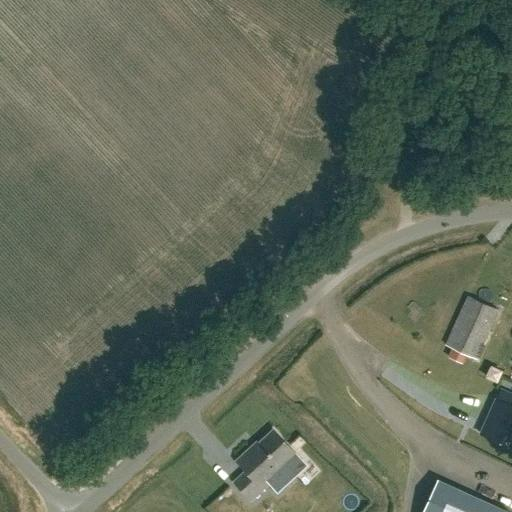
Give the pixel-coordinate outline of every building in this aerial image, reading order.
[(498,310),(467,296),(402,438),(433,452),(498,310)] [(434,354),(438,343),(409,334),(406,345),(434,354)] [(511,404),(497,398),(479,434),(511,449),(511,404)] [(363,428),(354,432),(363,450),(372,446),(363,428)] [(298,456),(279,434),(252,454),(250,452),(239,461),(249,472),(240,483),(254,502),(274,485),(270,481),(298,456)] [(350,434),(341,439),(353,458),(361,452),(350,434)] [(369,479),(386,497),(393,489),(376,471),(369,479)] [(502,511),(439,483),(425,511),(502,511)]
